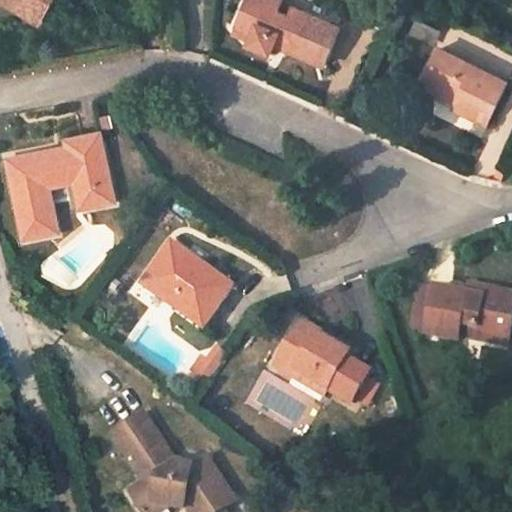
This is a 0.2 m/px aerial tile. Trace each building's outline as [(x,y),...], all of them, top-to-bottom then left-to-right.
[(55,0),(0,0),(39,26),(55,0)] [(324,67),(340,28),(294,8),(290,17),(277,11),(282,0),(281,0),(247,0),(236,26),(252,34),(247,45),(268,54),(277,34),(289,39),(285,50),(324,67)] [(508,86),(439,51),(424,81),(459,99),(456,106),(454,110),(487,127),(508,86)] [(420,88),(456,106),(459,99),(424,81),(420,88)] [(114,202),(100,136),(66,144),(68,156),(52,159),(51,151),(7,160),(24,239),(58,232),(48,188),(74,182),(80,210),(114,202)] [(232,286),(172,244),(143,285),(203,328),(232,286)] [(470,286),(468,295),(485,299),(487,289),(470,286)] [(509,341),(511,325),(511,295),(487,289),(485,299),(468,295),(435,288),(425,335),(458,341),(461,324),(476,327),(475,334),(509,341)] [(331,393),(351,405),(369,374),(347,360),(350,355),(320,335),(320,334),(302,322),(275,368),(295,379),(298,373),(331,393)] [(506,352),(509,341),(475,334),(476,327),(461,324),(458,341),(506,352)] [(200,363),(190,377),(204,387),(224,360),(215,354),(206,367),(200,363)] [(298,373),(295,379),(327,400),(331,393),(298,373)] [(143,414),(111,436),(142,483),(127,493),(138,509),(149,501),(166,505),(167,500),(181,504),(186,511),(222,511),(221,510),(234,502),(205,458),(192,467),(175,464),(143,414)] [(138,509),(139,511),(155,511),(166,505),(149,501),(138,509)]
